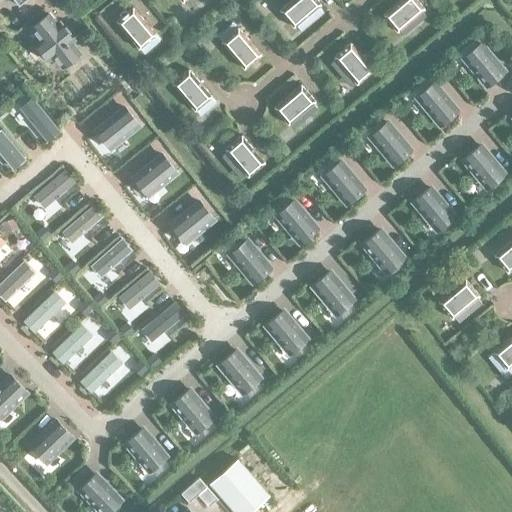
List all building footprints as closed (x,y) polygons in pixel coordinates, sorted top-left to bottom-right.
[(317,0),(289,0),(278,10),(293,26),(320,3),(317,0)] [(398,0),(382,14),(396,31),(424,8),(416,0),(398,0)] [(115,20),(138,48),(155,34),(132,6),(115,20)] [(72,40),(59,25),(56,27),(46,16),(30,29),(40,41),(35,46),(47,61),(52,56),(62,68),(79,54),(69,42),(72,40)] [(220,41),(243,68),(260,53),(237,26),(220,41)] [(332,56),(356,83),(373,69),(349,41),(332,56)] [(487,85),(503,71),(479,42),(462,56),(487,85)] [(171,82),(194,110),(211,95),(188,68),(171,82)] [(440,124),(456,110),(432,81),(416,95),(440,124)] [(273,106),(287,123),(314,100),(300,83),(273,106)] [(31,97),(19,107),(46,141),(59,131),(31,97)] [(86,126),(100,142),(129,118),(115,102),(86,126)] [(369,134),(393,163),(409,150),(385,121),(369,134)] [(0,130),(0,153),(12,168),(24,158),(0,130)] [(247,176),(264,161),(240,134),(223,148),(247,176)] [(503,173),(478,144),(462,157),(487,186),(503,173)] [(128,179),(142,195),(170,170),(157,154),(128,179)] [(338,160),(322,173),(346,202),(363,189),(338,160)] [(64,169),(34,195),(44,207),(74,181),(64,169)] [(428,186),(412,200),(436,229),(452,215),(428,186)] [(300,242),(316,228),(292,199),(275,213),(300,242)] [(104,215),(94,204),(62,231),(72,243),(104,215)] [(170,231),(183,248),(212,223),(198,207),(170,231)] [(402,257),(378,228),(362,242),(386,271),(402,257)] [(507,271),(509,269),(511,266),(511,237),(492,254),(507,271)] [(121,238),(91,265),(100,276),(131,249),(121,238)] [(229,252),(253,281),(269,267),(245,238),(229,252)] [(24,260),(0,283),(0,295),(5,301),(35,272),(24,260)] [(352,299),(328,270),(312,284),(336,313),(352,299)] [(148,271),(117,296),(126,308),(158,282),(148,271)] [(451,318),(453,316),(479,295),(464,278),(437,301),(451,318)] [(55,292),(24,321),(35,332),(66,303),(55,292)] [(141,330),(150,341),(184,313),(175,302),(141,330)] [(305,338),(281,309),(265,323),(289,352),(305,338)] [(82,325),(53,353),(63,364),(93,336),(82,325)] [(511,334),(492,351),(492,352),(506,368),(511,362),(511,334)] [(242,391),(259,378),(234,349),(218,362),(242,391)] [(112,352),(81,382),(92,393),(123,363),(112,352)] [(0,385),(0,414),(25,390),(11,375),(0,385)] [(196,431),(212,417),(187,388),(171,402),(196,431)] [(29,446),(44,461),(71,435),(57,420),(29,446)] [(124,441),(149,470),(165,456),(141,427),(124,441)] [(247,511),(268,494),(236,457),(209,481),(235,511),(247,511)] [(101,511),(107,511),(120,500),(94,473),(78,487),(101,511)]
